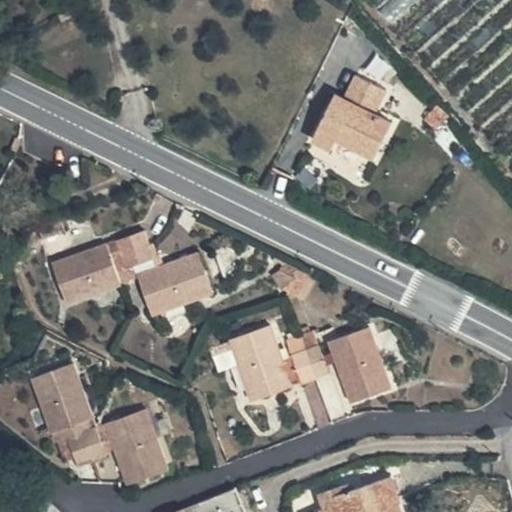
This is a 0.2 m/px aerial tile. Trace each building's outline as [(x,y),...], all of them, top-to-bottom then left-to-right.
[(360,103),(330,88),(318,113),(311,110),(290,155),(310,165),(315,156),(349,172),(368,136),(348,127),(360,103)] [(44,311),(105,288),(102,277),(111,273),(106,259),(129,250),(124,236),(29,271),(44,311)] [(102,277),(105,288),(120,283),(134,323),(193,302),(178,262),(139,277),(129,250),(106,259),(111,273),(102,277)] [(374,392),(352,331),(313,345),(334,406),(374,392)] [(299,385),(283,339),(256,347),(252,335),(213,348),(233,409),(273,396),(270,388),(285,384),(287,390),(299,385)] [(296,335),(283,339),(299,385),(313,380),(296,335)] [(61,477),(75,473),(65,444),(73,441),(49,373),(10,387),(34,453),(52,448),(61,477)] [(78,439),(73,441),(65,444),(75,473),(98,465),(108,490),(147,476),(125,418),(77,436),(78,439)] [(385,511),(388,509),(380,485),(341,497),(333,500),(331,493),(309,500),(312,511),(385,511)] [(341,497),(338,491),(331,493),(333,500),(341,497)] [(217,511),(211,497),(172,511),(217,511)]
